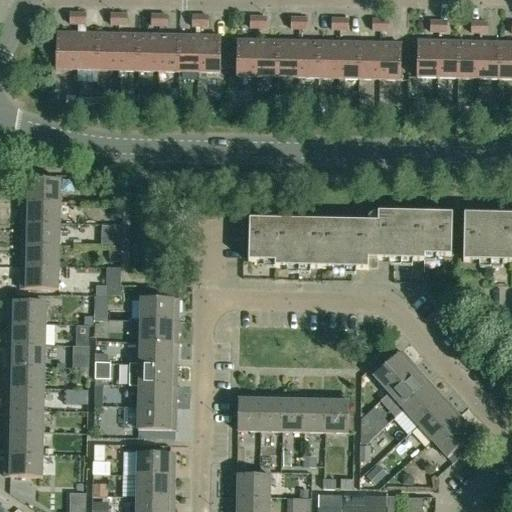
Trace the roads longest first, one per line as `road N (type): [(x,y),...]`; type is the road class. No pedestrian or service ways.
road 1 (residential): [(511,439),(387,305),(219,300),(204,322),(200,511)]
road 2 (tertiary): [(511,155),(159,150),(74,145),(0,128)]
road 3 (residential): [(367,2),(175,0)]
